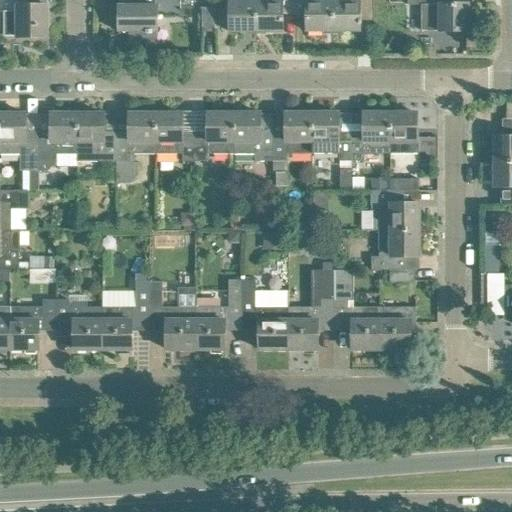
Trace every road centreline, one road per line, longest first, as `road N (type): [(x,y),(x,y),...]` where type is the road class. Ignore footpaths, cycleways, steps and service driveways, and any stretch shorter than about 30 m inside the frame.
road 1 (secondary): [(511,461),(0,495)]
road 2 (residential): [(0,387),(421,387),(445,379),(456,360)]
road 3 (secondary): [(128,511),(511,501)]
road 4 (residential): [(76,80),(453,79)]
road 5 (residential): [(456,360),(453,79)]
